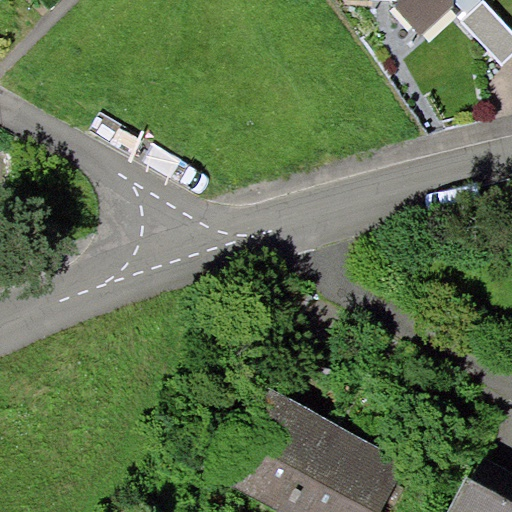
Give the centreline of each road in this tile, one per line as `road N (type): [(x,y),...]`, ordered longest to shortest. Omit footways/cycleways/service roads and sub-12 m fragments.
road 1 (residential): [(0,101),(247,235)]
road 2 (residential): [(511,163),(247,235)]
road 3 (residential): [(247,235),(28,308),(0,325)]
